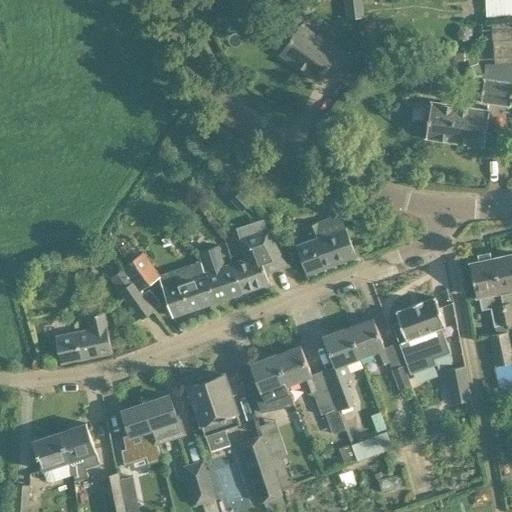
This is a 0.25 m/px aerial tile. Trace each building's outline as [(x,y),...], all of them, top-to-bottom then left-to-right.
[(511,0),(485,0),(486,5),(487,17),(511,15),(511,0)] [(292,36),(280,53),(318,80),(324,72),(337,80),(340,77),(351,85),(365,66),(372,57),(360,48),(354,57),(319,33),(317,35),(301,23),(292,36)] [(511,27),(493,28),(494,56),(511,55),(511,27)] [(476,54),(467,58),(473,76),(482,72),(476,54)] [(510,105),(511,94),(511,82),(484,79),(481,101),(510,105)] [(484,145),(489,109),(431,101),(426,137),(484,145)] [(235,177),(242,170),(230,158),(223,166),(235,177)] [(242,210),(252,200),(229,178),(221,185),(232,197),(230,199),(242,210)] [(351,205),(347,214),(354,223),(359,222),(364,211),(351,205)] [(324,235),(318,221),(305,226),(310,239),(296,244),(307,274),(356,255),(346,227),(324,235)] [(242,292),(269,282),(266,272),(287,264),(268,229),(239,239),(246,258),(232,263),(242,292)] [(218,244),(199,251),(201,259),(206,272),(205,272),(215,301),(242,292),(232,263),(225,265),(218,244)] [(142,251),(123,265),(140,287),(159,273),(142,251)] [(511,253),(493,258),(507,322),(508,326),(508,328),(511,326),(511,253)] [(493,258),(470,263),(477,296),(479,296),(482,308),(491,306),(495,325),(507,322),(493,258)] [(205,272),(165,286),(175,315),(189,310),(215,301),(205,272)] [(135,281),(120,291),(140,320),(155,310),(135,281)] [(400,321),(392,324),(411,373),(413,372),(412,371),(413,371),(433,363),(434,363),(434,364),(436,364),(434,358),(434,357),(448,351),(449,353),(451,352),(442,327),(446,326),(435,297),(423,301),(422,300),(408,305),(408,307),(396,311),(400,321)] [(61,364),(112,352),(108,333),(103,312),(87,316),(90,329),(55,337),(57,344),(61,364)] [(389,362),(384,347),(385,347),(374,318),(348,327),(359,356),(373,351),(379,366),(389,362)] [(338,409),(354,404),(345,379),(352,377),(346,361),(359,356),(348,327),(323,337),(334,366),(323,370),(337,408),(338,409)] [(511,352),(508,331),(491,334),(497,365),(511,362),(511,352)] [(311,374),(308,364),(301,345),(276,355),(286,383),(300,378),(305,393),(307,392),(314,395),(321,414),(337,408),(323,370),(311,374)] [(276,355),(251,364),(256,379),(251,381),(261,412),(262,411),(292,400),(294,405),(295,404),(287,383),(286,383),(276,355)] [(399,388),(411,384),(404,365),(392,369),(399,388)] [(465,365),(446,369),(446,370),(453,403),(472,399),(465,365)] [(200,382),(189,386),(195,405),(205,435),(206,435),(226,428),(241,423),(230,393),(224,374),(212,378),(200,382)] [(178,418),(170,394),(145,402),(159,442),(185,434),(180,417),(178,418)] [(145,402),(122,410),(128,429),(130,434),(124,436),(126,449),(123,450),(126,464),(146,457),(148,462),(162,458),(157,443),(159,442),(145,402)] [(75,480),(88,475),(86,467),(100,462),(93,441),(86,422),(59,432),(72,470),(73,474),(75,480)] [(392,447),(386,431),(352,445),(351,442),(349,443),(356,459),(357,459),(357,460),(392,447)] [(72,470),(59,432),(32,441),(42,469),(43,469),(46,479),(51,481),(73,474),(72,470)] [(262,435),(241,442),(261,502),(264,501),(282,494),(281,490),(275,472),(268,453),(262,435)] [(345,463),(356,459),(349,443),(339,447),(345,463)] [(280,449),(268,453),(275,472),(287,468),(280,449)] [(195,504),(215,498),(203,459),(183,465),(195,504)] [(125,511),(118,471),(101,475),(108,511),(125,511)] [(119,471),(118,471),(125,511),(139,511),(133,475),(120,478),(119,471)] [(28,511),(30,485),(15,484),(12,511),(28,511)]
